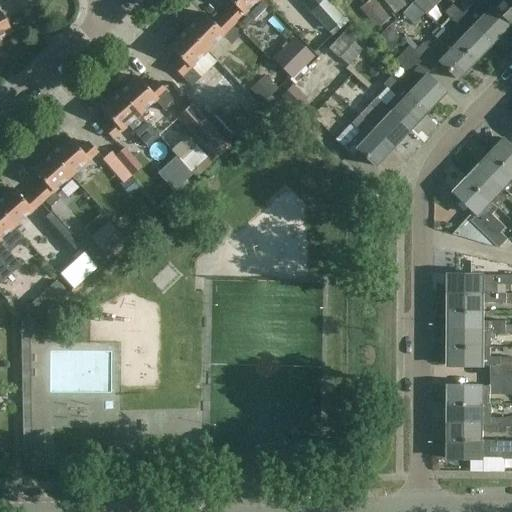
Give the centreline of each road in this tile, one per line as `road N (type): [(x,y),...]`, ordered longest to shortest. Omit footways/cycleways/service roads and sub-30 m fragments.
road 1 (residential): [(419,504),(427,181),(511,76)]
road 2 (unclassified): [(87,508),(419,504)]
road 3 (residential): [(0,112),(112,11)]
